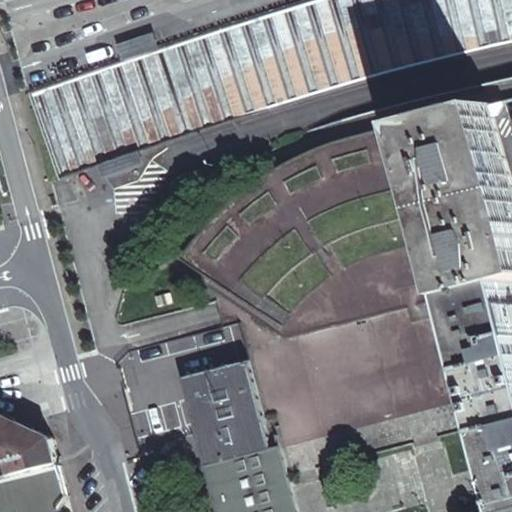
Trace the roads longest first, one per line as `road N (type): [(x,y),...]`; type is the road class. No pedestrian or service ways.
road 1 (trunk): [(0,187),(511,31)]
road 2 (trunk): [(453,0),(0,139)]
road 3 (unclassified): [(74,361),(115,511)]
road 4 (unclassified): [(0,287),(50,275),(74,361)]
